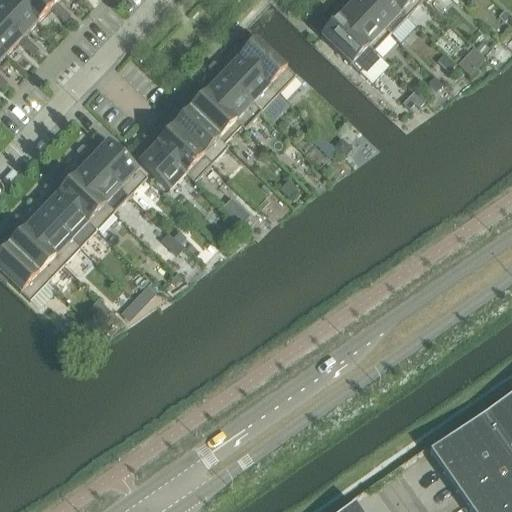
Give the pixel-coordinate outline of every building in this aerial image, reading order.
[(24,39),(37,26),(9,0),(3,0),(0,3),(0,22),(21,43),(24,39)] [(53,9),(43,0),(9,0),(37,26),(50,12),(57,19),(63,13),(56,6),(53,9)] [(61,0),(43,0),(53,9),(56,6),(61,0)] [(407,21),(385,0),(358,0),(357,1),(356,0),(347,0),(345,2),(351,7),(354,4),(390,38),(391,37),(386,32),(401,16),(406,21),(407,21)] [(427,7),(420,0),(385,0),(407,21),(423,4),(426,7),(427,7)] [(354,4),(351,7),(338,21),(377,59),(378,58),(374,55),(390,38),(354,4)] [(65,26),(71,20),(63,13),(57,19),(65,26)] [(503,15),(499,20),(505,25),(509,21),(503,15)] [(315,34),(323,26),(317,20),(309,28),(315,34)] [(377,59),(338,21),(321,39),(360,77),(377,59)] [(21,43),(0,22),(0,53),(6,59),(18,46),(26,53),(32,46),(24,39),(21,43)] [(243,46),(251,38),(245,32),(237,40),(243,46)] [(295,80),(256,43),(239,61),(278,98),(295,80)] [(39,53),(32,46),(26,53),(33,60),(39,53)] [(481,46),(475,52),(482,59),(488,53),(481,46)] [(473,60),(464,68),(470,73),(479,65),(473,60)] [(278,98),(239,61),(225,75),(219,70),(213,76),(219,82),(222,78),(261,116),(278,98)] [(213,76),(219,70),(213,64),(211,67),(207,71),(213,76)] [(261,116),(222,78),(219,82),(206,96),(245,133),(261,116)] [(434,82),(429,87),(437,94),(442,89),(434,82)] [(415,95),(403,108),(409,113),(414,107),(419,112),(425,105),(415,95)] [(245,133),(206,96),(192,110),(186,104),(180,111),(186,116),(189,113),(225,147),(241,131),(244,134),(245,133)] [(180,111),(186,104),(180,99),(177,102),(174,105),(180,111)] [(189,113),(186,116),(172,130),(212,168),(212,167),(204,159),(219,143),(224,148),(225,147),(189,113)] [(212,168),(172,130),(159,145),(153,139),(147,145),(153,151),(156,148),(195,185),(212,168)] [(153,139),(147,134),(141,140),(147,145),(153,139)] [(322,140),(314,148),(330,164),(338,156),(322,140)] [(147,182),(123,159),(108,144),(94,159),(88,154),(82,160),(88,166),(91,162),(130,200),(147,182)] [(291,146),(283,154),(295,166),(303,158),(291,146)] [(340,146),(335,151),(342,158),(350,151),(344,146),(340,146)] [(82,160),(88,154),(82,148),(76,155),(82,160)] [(195,185),(156,148),(153,151),(138,166),(169,195),(186,178),(194,186),(195,185)] [(91,162),(88,166),(74,180),(113,217),(130,200),(91,162)] [(113,217),(74,180),(61,194),(54,188),(48,195),(54,200),(58,197),(97,234),(113,217)] [(48,195),(54,188),(49,183),(46,186),(43,190),(48,195)] [(289,185),(280,194),(288,200),(295,191),(289,185)] [(58,197),(54,200),(41,215),(80,252),(81,251),(72,243),(87,227),(96,235),(97,234),(58,197)] [(80,252),(41,215),(28,229),(21,223),(15,230),(21,235),(25,232),(64,269),(80,252)] [(15,230),(21,223),(16,218),(13,221),(10,224),(15,230)] [(25,232),(21,235),(8,249),(47,287),(64,269),(25,232)] [(179,235),(174,241),(181,248),(186,242),(179,235)] [(171,239),(165,245),(178,257),(184,251),(181,248),(174,241),(171,239)] [(47,287),(8,249),(0,257),(0,276),(30,305),(47,287)] [(177,280),(171,286),(176,291),(182,285),(177,280)] [(129,282),(122,289),(129,296),(136,288),(129,282)] [(128,299),(122,304),(131,313),(136,308),(128,299)] [(97,336),(90,342),(98,348),(104,343),(97,336)] [(497,439),(511,428),(511,397),(483,418),(497,439)] [(444,476),(497,439),(483,418),(429,455),(444,476)] [(511,458),(511,457),(511,428),(497,439),(511,458)] [(457,495),(511,458),(497,439),(444,476),(457,495)] [(468,511),(473,511),(511,485),(511,460),(511,458),(457,495),(468,511)] [(511,511),(511,485),(473,511),(511,511)]
